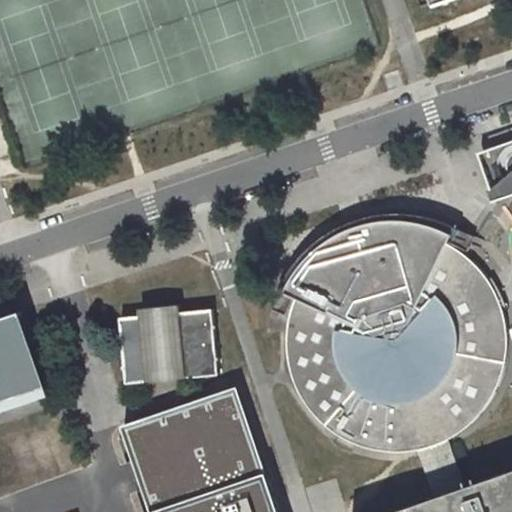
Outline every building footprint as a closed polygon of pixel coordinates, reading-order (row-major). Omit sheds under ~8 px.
[(511,154),(508,159),(507,167),(508,173),(503,176),(508,182),(511,184),(511,154)] [(467,255),(476,237),(461,230),(454,246),(461,251),(467,255)] [(450,243),(430,236),(415,232),(397,231),(387,232),(372,234),(355,240),(338,249),(323,261),(310,276),(300,291),(296,300),(293,308),(288,333),(288,348),(290,362),(293,374),(297,385),(303,398),(312,410),(322,421),(334,432),(349,440),(363,446),(382,451),(399,452),(416,450),(419,449),(434,446),(442,442),(449,439),(454,437),(475,420),(483,411),(493,398),(500,383),(503,376),(507,356),(508,345),(507,323),(501,301),(497,292),(493,284),(484,272),(473,260),(467,255),(461,251),(454,246),(450,243)] [(293,308),(296,300),(279,293),(273,309),(286,313),(291,315),(293,308)] [(220,374),(214,308),(181,311),(180,304),(141,307),(142,315),(121,317),(127,383),(149,381),(148,374),(186,370),(187,377),(220,374)] [(0,410),(43,395),(32,363),(27,364),(24,355),(20,356),(8,319),(0,321),(0,410)] [(187,377),(186,370),(148,374),(149,381),(187,378),(187,377)] [(124,425),(153,511),(267,473),(238,388),(124,425)] [(61,432),(0,454),(0,485),(71,460),(61,432)] [(450,492),(466,486),(452,445),(451,442),(449,439),(442,442),(434,446),(419,449),(420,453),(421,456),(434,497),(450,492)] [(511,511),(511,470),(466,486),(470,497),(438,508),(434,497),(392,511),(511,511)] [(279,511),(267,473),(153,511),(279,511)] [(470,497),(466,486),(450,492),(434,497),(438,508),(470,497)]
